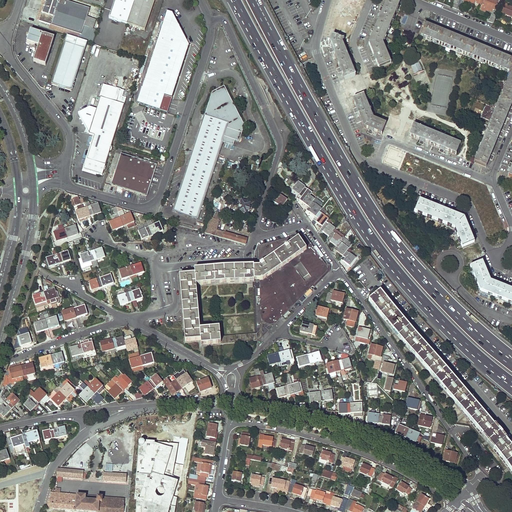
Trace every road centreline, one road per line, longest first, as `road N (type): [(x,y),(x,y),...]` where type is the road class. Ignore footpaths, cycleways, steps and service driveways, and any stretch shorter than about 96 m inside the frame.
road 1 (motorway): [(234,0),(379,250),(437,317),(511,383)]
road 2 (motorway): [(511,363),(446,304),(369,208),(254,0)]
road 3 (unclassified): [(210,20),(155,202),(135,206),(63,182)]
road 4 (residential): [(481,476),(339,270)]
road 5 (residential): [(238,402),(368,433),(467,488)]
road 6 (unclassified): [(210,20),(225,20),(278,140),(255,235)]
road 7 (residential): [(229,421),(359,450),(453,502)]
road 8 (residential): [(327,0),(315,51),(357,154),(375,165)]
road 9 (residential): [(375,165),(468,203),(496,256)]
road 10 (tertiary): [(0,333),(34,193)]
road 11 (residential): [(492,181),(386,139),(375,165)]
road 12 (unclassified): [(66,162),(66,128),(3,50)]
road 13 (residential): [(9,361),(126,319)]
